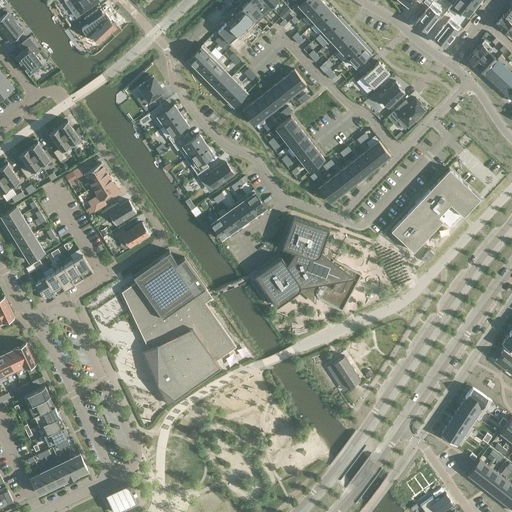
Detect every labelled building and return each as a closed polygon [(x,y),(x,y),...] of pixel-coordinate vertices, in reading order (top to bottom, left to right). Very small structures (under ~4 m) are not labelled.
[(64,0),(65,1),(66,0),(71,0),(81,13),(99,0),(98,0),(64,0)] [(249,0),(241,8),(255,22),(263,14),(249,0)] [(264,0),(249,0),(263,14),(265,16),(272,8),(270,6),(264,0)] [(302,0),(298,4),(306,13),(320,0),(302,0)] [(322,0),(320,0),(306,13),(315,22),(330,8),(322,0)] [(451,0),(450,2),(452,4),(463,13),(467,16),(474,7),(464,0),(451,0)] [(429,6),(416,22),(426,30),(439,14),(441,10),(431,2),(429,6)] [(452,4),(447,9),(448,10),(449,9),(455,14),(455,13),(460,16),(463,13),(452,4)] [(283,9),(288,14),(292,10),(288,5),(283,9)] [(88,23),(82,28),(87,35),(91,33),(99,42),(116,26),(110,19),(111,19),(105,11),(101,14),(97,7),(84,17),(88,23)] [(241,8),(234,15),(248,29),(255,22),(241,8)] [(330,8),(315,22),(323,31),(338,17),(330,8)] [(23,32),(7,12),(0,17),(0,28),(10,42),(23,32)] [(234,15),(226,23),(237,34),(240,37),(248,29),(234,15)] [(503,15),(496,23),(501,28),(506,32),(511,36),(511,21),(504,15),(503,15)] [(338,17),(323,31),(331,39),(346,26),(338,17)] [(447,21),(434,37),(445,45),(457,29),(460,26),(450,17),(447,21)] [(226,23),(218,31),(229,42),(237,34),(226,23)] [(346,26),(331,39),(339,48),(354,34),(346,26)] [(354,34),(339,48),(347,57),(362,43),(354,34)] [(16,55),(16,56),(16,57),(21,62),(20,62),(21,63),(24,66),(24,67),(25,67),(29,72),(29,73),(30,72),(42,63),(29,46),(33,43),(29,37),(19,45),(23,50),(16,55)] [(483,41),(468,57),(476,65),(491,49),(483,41)] [(362,43),(347,57),(356,66),(371,52),(362,43)] [(201,45),(187,58),(195,66),(209,53),(201,45)] [(489,51),(476,65),(484,72),(497,58),(489,51)] [(209,53),(195,66),(203,74),(216,61),(209,53)] [(497,58),(484,72),(491,80),(508,62),(500,55),(497,58)] [(216,61),(203,74),(210,82),(224,68),(225,67),(217,60),(216,61)] [(368,62),(359,71),(363,75),(362,76),(373,87),(389,73),(378,61),(372,66),(368,62)] [(511,66),(508,62),(491,80),(499,87),(511,73),(511,66)] [(224,68),(210,82),(218,89),(232,76),(224,68)] [(294,68),(285,75),(297,90),(306,83),(294,68)] [(145,81),(139,86),(148,100),(142,104),(146,110),(156,102),(153,98),(163,90),(153,75),(151,77),(149,73),(143,78),(145,81)] [(511,73),(499,87),(507,95),(511,89),(511,73)] [(232,76),(218,89),(226,97),(239,84),(240,83),(232,75),(232,76)] [(285,75),(277,82),(289,97),(297,90),(285,75)] [(7,79),(0,84),(0,99),(14,88),(7,79)] [(383,92),(378,96),(388,106),(404,91),(399,85),(400,85),(396,80),(392,83),(388,79),(379,88),(383,92)] [(277,82),(268,88),(280,103),(289,97),(277,82)] [(239,84),(226,97),(234,105),(247,92),(239,84)] [(268,88),(260,95),(272,110),(280,103),(268,88)] [(260,95),(251,102),(263,117),(272,110),(260,95)] [(405,99),(387,116),(394,124),(400,118),(408,126),(415,120),(416,121),(422,116),(420,115),(425,110),(420,104),(421,103),(416,97),(409,103),(405,99)] [(251,102),(243,109),(254,124),(263,117),(251,102)] [(161,103),(150,111),(161,127),(164,125),(181,113),(174,103),(166,109),(161,103)] [(181,113),(164,125),(171,134),(168,136),(173,143),(184,135),(180,129),(188,123),(181,113)] [(291,115),(276,127),(283,136),(298,124),(291,115)] [(68,120),(58,126),(71,144),(70,144),(71,145),(72,147),(82,140),(79,136),(82,134),(78,127),(75,130),(68,120)] [(298,124),(283,136),(289,145),(304,133),(298,124)] [(58,126),(49,133),(59,146),(54,150),(61,159),(67,155),(63,150),(71,145),(70,144),(71,144),(58,126)] [(395,136),(398,139),(404,133),(401,131),(395,136)] [(184,135),(173,143),(177,150),(180,148),(187,157),(190,155),(206,143),(200,133),(188,141),(184,135)] [(304,133),(289,145),(296,153),(311,141),(304,133)] [(379,139),(370,146),(381,162),(390,155),(379,139)] [(38,141),(28,147),(41,165),(41,166),(50,159),(38,141)] [(311,141),(296,153),(303,162),(318,150),(311,141)] [(190,155),(187,157),(198,173),(210,165),(205,159),(214,153),(206,143),(190,155)] [(370,146),(361,153),(373,168),(381,162),(370,146)] [(28,147),(19,154),(26,163),(21,167),(28,176),(42,167),(41,165),(28,147)] [(318,150),(303,162),(309,171),(325,159),(318,150)] [(361,153),(353,160),(364,175),(373,168),(361,153)] [(353,160),(344,166),(356,181),(364,175),(353,160)] [(208,166),(197,174),(201,180),(206,176),(215,187),(234,174),(225,161),(211,171),(208,166)] [(8,162),(0,167),(0,170),(11,186),(20,179),(8,162)] [(109,175),(102,163),(102,162),(101,162),(91,168),(87,162),(73,170),(77,177),(84,173),(92,185),(109,175)] [(344,166),(336,173),(347,188),(356,181),(344,166)] [(449,168),(391,229),(413,251),(443,219),(438,215),(450,203),(463,215),(480,197),(449,168)] [(0,170),(0,190),(6,198),(15,192),(11,186),(0,170)] [(336,173),(327,180),(339,195),(347,188),(336,173)] [(92,185),(97,193),(96,194),(99,198),(90,203),(90,205),(86,207),(90,213),(106,204),(103,198),(118,189),(114,182),(114,183),(109,175),(92,185)] [(327,180),(318,186),(330,202),(339,195),(327,180)] [(253,188),(244,194),(245,195),(244,195),(246,198),(257,213),(266,207),(255,191),(253,188)] [(244,195),(235,201),(237,204),(248,219),(257,213),(246,198),(244,195)] [(114,204),(101,212),(105,218),(110,215),(116,224),(135,212),(136,212),(129,199),(128,200),(116,207),(114,204)] [(235,201),(227,208),(228,210),(239,226),(248,219),(237,204),(235,201)] [(1,214),(7,224),(22,214),(16,205),(1,214)] [(228,210),(219,216),(230,232),(239,226),(228,210)] [(28,224),(22,214),(7,224),(12,233),(28,224)] [(219,216),(210,223),(221,238),(230,232),(219,216)] [(281,256),(255,274),(277,306),(297,291),(298,291),(298,290),(299,290),(299,289),(300,289),(300,288),(316,291),(316,292),(316,293),(317,294),(317,295),(318,295),(318,296),(319,297),(320,297),(342,309),(361,273),(333,258),(332,260),(321,251),(329,229),(293,216),(282,246),(296,251),(287,264),(281,256)] [(123,227),(115,232),(118,237),(122,235),(129,247),(130,246),(149,234),(150,234),(142,221),(142,222),(126,232),(123,227)] [(12,233),(18,242),(33,233),(28,224),(12,233)] [(18,242),(24,252),(39,242),(33,233),(18,242)] [(39,242),(24,252),(29,261),(45,252),(39,242)] [(429,249),(421,258),(426,262),(434,253),(429,249)] [(133,275),(137,280),(122,291),(148,347),(142,350),(167,404),(220,366),(216,360),(236,345),(201,295),(208,290),(184,256),(177,261),(169,250),(133,275)] [(83,277),(93,271),(82,253),(73,259),(83,277)] [(63,265),(74,282),(83,277),(73,259),(63,265)] [(54,271),(65,288),(74,282),(63,265),(54,271)] [(45,276),(56,294),(65,288),(54,271),(45,276)] [(35,282),(46,300),(56,294),(45,276),(35,282)] [(0,298),(0,313),(3,320),(14,316),(4,297),(0,298)] [(511,334),(509,332),(502,342),(511,350),(511,334)] [(25,367),(25,366),(35,362),(26,343),(16,347),(24,364),(23,364),(25,367)] [(14,368),(23,364),(24,364),(16,347),(6,352),(14,368)] [(511,356),(503,349),(495,360),(511,374),(511,373),(511,356)] [(0,355),(0,363),(4,373),(14,368),(6,352),(0,355)] [(345,355),(333,363),(348,387),(360,379),(345,355)] [(45,385),(24,395),(29,405),(50,395),(45,385)] [(472,387),(465,396),(485,410),(492,400),(472,387)] [(53,405),(51,402),(52,401),(50,396),(50,395),(29,405),(28,406),(29,406),(33,415),(32,415),(33,415),(35,415),(34,415),(54,405),(53,405)] [(465,396),(459,405),(479,419),(485,410),(465,396)] [(54,405),(34,415),(35,415),(39,425),(41,424),(59,415),(54,405)] [(459,405),(453,414),(473,428),(473,427),(471,426),(477,418),(479,419),(459,405)] [(453,414),(447,423),(467,437),(473,428),(453,414)] [(59,415),(41,424),(45,433),(64,425),(59,415)] [(511,416),(500,431),(509,438),(511,433),(511,416)] [(447,423),(440,433),(456,444),(463,434),(447,423)] [(45,433),(44,434),(49,444),(68,435),(68,434),(67,435),(63,425),(64,425),(45,433)] [(80,453),(70,458),(77,474),(88,470),(80,453)] [(78,475),(77,474),(70,458),(60,463),(68,479),(78,475)] [(479,458),(467,473),(476,480),(488,465),(479,458)] [(60,463),(50,468),(58,484),(68,479),(60,463)] [(488,465),(476,480),(485,486),(497,471),(488,465)] [(414,477),(406,483),(415,495),(411,498),(415,503),(427,495),(423,490),(437,480),(428,467),(420,472),(414,477)] [(50,468),(40,472),(48,488),(58,484),(50,468)] [(497,471),(485,486),(493,493),(505,478),(497,471)] [(30,477),(38,493),(48,488),(40,472),(30,477)] [(511,483),(505,478),(493,493),(502,500),(511,486),(511,483)] [(106,494),(115,511),(137,502),(128,484),(106,494)] [(511,486),(502,500),(510,506),(511,504),(511,486)] [(432,496),(420,504),(425,511),(426,511),(429,510),(430,511),(440,511),(453,503),(453,502),(452,503),(446,493),(446,492),(435,500),(432,496)]
